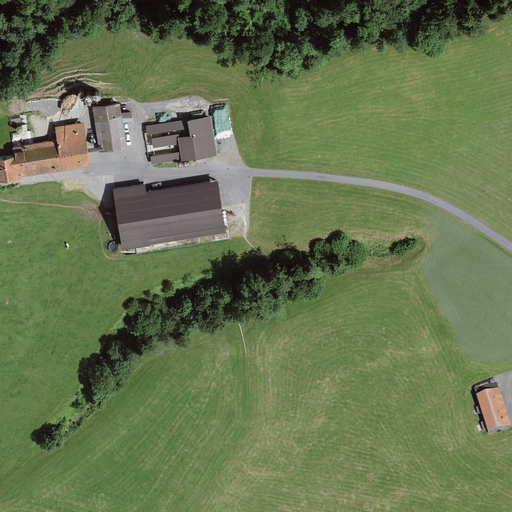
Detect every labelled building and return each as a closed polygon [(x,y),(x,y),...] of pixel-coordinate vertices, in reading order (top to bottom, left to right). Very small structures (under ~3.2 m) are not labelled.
[(119,103),(93,107),(99,151),(127,147),(124,124),(133,123),(131,112),(121,113),(119,103)] [(211,115),(146,126),(147,132),(144,133),(148,157),(150,157),(152,164),(182,159),(182,161),(218,155),(211,115)] [(14,156),(0,157),(0,180),(91,165),(84,122),(55,126),(57,140),(13,147),(14,156)] [(226,232),(218,179),(146,190),(145,183),(113,188),(123,248),(226,232)] [(497,384),(474,391),(488,435),(511,428),(497,384)]
